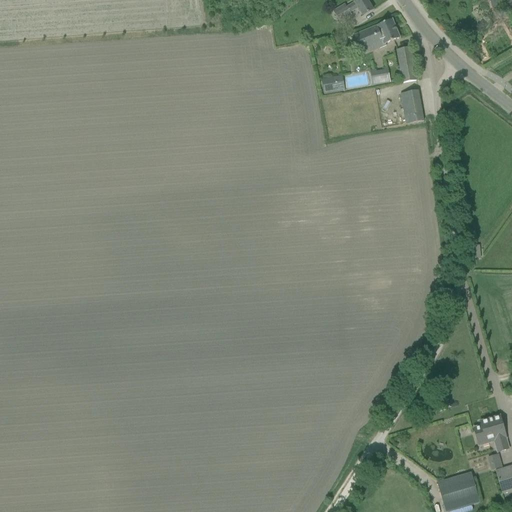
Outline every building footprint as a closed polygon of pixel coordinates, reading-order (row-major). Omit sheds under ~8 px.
[(354,3),(335,15),(339,22),(339,23),(352,15),(350,13),(358,9),(363,17),(364,16),(373,11),(366,0),(359,0),(356,2),(354,3)] [(489,0),(488,0),(494,9),(500,5),(497,0),(489,0)] [(354,36),(360,52),(378,45),(380,49),(386,47),(385,45),(399,39),(392,20),(354,36)] [(416,82),(410,48),(396,50),(402,84),(416,82)] [(369,71),(372,87),(388,84),(385,68),(384,68),(384,70),(376,72),(376,70),(369,71)] [(321,80),(324,95),(345,92),(342,76),(321,80)] [(400,95),(406,126),(423,122),(418,92),(400,95)] [(468,247),(469,256),(468,250),(469,260),(480,259),(479,246),(468,247)] [(473,429),(478,444),(493,440),(497,453),(509,450),(506,440),(506,439),(500,417),(480,423),(481,427),(473,429)] [(511,466),(495,472),(502,495),(511,491),(511,466)] [(437,484),(445,511),(450,511),(480,503),(471,474),(437,484)]
